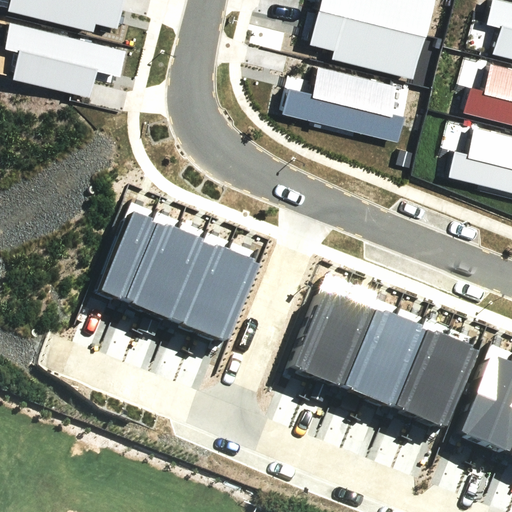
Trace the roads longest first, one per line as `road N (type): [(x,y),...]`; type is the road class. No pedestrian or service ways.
road 1 (residential): [(312,197),(212,147),(189,113),(207,0)]
road 2 (residential): [(226,419),(464,511)]
road 3 (residential): [(226,419),(312,197)]
road 4 (residential): [(511,277),(312,197)]
road 5 (residential): [(53,351),(226,419)]
